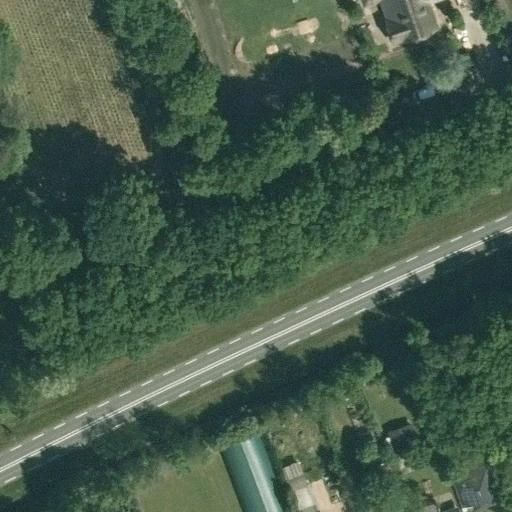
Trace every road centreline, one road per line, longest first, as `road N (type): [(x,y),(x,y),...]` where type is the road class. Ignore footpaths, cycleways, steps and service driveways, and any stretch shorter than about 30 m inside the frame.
road 1 (primary): [(0,475),(227,360),(511,233)]
road 2 (unclassified): [(0,268),(511,77)]
road 3 (track): [(119,0),(194,196)]
